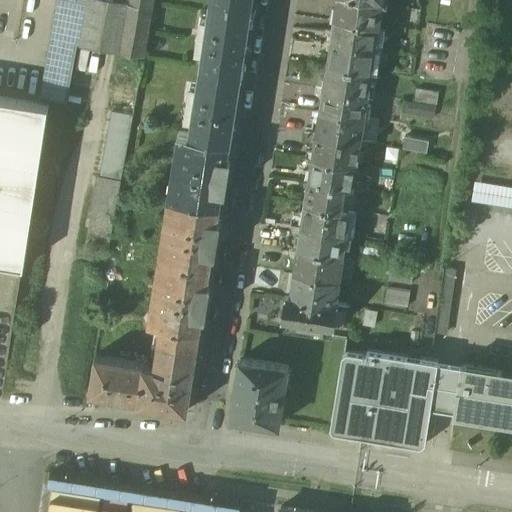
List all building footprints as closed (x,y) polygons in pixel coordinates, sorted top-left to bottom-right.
[(123,0),(59,0),(44,78),(74,84),(82,44),(122,51),(110,108),(138,114),(160,0),(128,0),(128,1),(123,0)] [(253,4),(229,0),(212,0),(202,66),(242,73),(253,4)] [(383,3),(364,0),(337,0),(334,19),(379,26),(383,3)] [(379,26),(334,19),(331,42),(375,50),(379,26)] [(375,50),(331,42),(327,66),(372,73),(375,50)] [(242,73),(202,66),(190,135),(231,142),(242,73)] [(372,73),(327,66),(323,89),(368,96),(372,73)] [(415,86),(413,99),(424,102),(422,113),(431,115),(436,91),(415,86)] [(368,96),(323,89),(319,112),(364,119),(368,96)] [(57,110),(0,101),(0,269),(31,274),(57,110)] [(364,119),(319,112),(316,136),(361,143),(364,119)] [(190,135),(179,132),(169,196),(222,205),(231,142),(190,135)] [(312,159),(357,166),(361,143),(316,136),(312,159)] [(357,166),(312,159),(308,182),(353,189),(357,166)] [(470,197),(507,205),(511,187),(473,180),(470,197)] [(353,189),(308,182),(305,206),(349,213),(353,189)] [(222,205),(169,196),(160,258),(212,267),(222,205)] [(349,213),(305,206),(301,229),(346,236),(349,213)] [(346,236),(301,229),(297,252),(342,259),(346,236)] [(342,259),(297,252),(294,275),(338,282),(342,259)] [(212,267),(160,258),(150,320),(159,322),(202,330),(212,267)] [(441,267),(434,321),(445,322),(452,269),(441,267)] [(338,282),(294,275),(290,298),(335,305),(338,282)] [(290,298),(285,298),(281,321),(334,329),(338,306),(335,305),(290,298)] [(202,330),(159,322),(156,346),(153,365),(195,371),(202,330)] [(329,433),(423,448),(430,409),(437,364),(437,362),(343,347),(329,433)] [(137,362),(95,356),(88,393),(133,400),(137,362)] [(290,366),(240,358),(231,418),(280,426),(290,366)] [(153,365),(137,362),(133,400),(189,409),(195,371),(153,365)] [(453,413),(461,368),(437,364),(430,409),(453,413)] [(511,426),(511,372),(461,365),(461,368),(453,413),(453,417),(511,426)] [(249,511),(250,506),(189,497),(187,504),(226,510),(225,511),(195,511),(173,508),(172,511),(249,511)]
